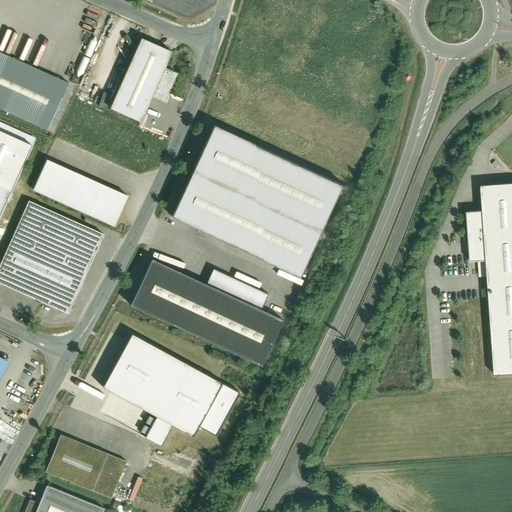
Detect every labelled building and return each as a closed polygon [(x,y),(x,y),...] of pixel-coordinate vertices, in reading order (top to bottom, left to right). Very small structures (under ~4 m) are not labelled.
[(139,36),(108,106),(137,118),(147,94),(161,100),(174,70),(163,65),(170,50),(139,36)] [(0,52),(0,109),(46,130),(67,83),(0,52)] [(172,217),(303,276),(342,191),(211,131),(172,217)] [(0,134),(0,190),(9,194),(30,148),(0,134)] [(47,162),(33,193),(114,228),(127,198),(47,162)] [(511,179),(479,182),(481,208),(465,209),(469,256),(483,255),(492,371),(511,369),(511,179)] [(0,213),(9,194),(0,190),(0,213)] [(28,201),(0,263),(0,282),(68,312),(103,234),(28,201)] [(135,303),(264,364),(284,321),(155,260),(135,303)] [(130,331),(100,384),(191,434),(196,424),(215,434),(239,391),(130,331)] [(0,378),(8,362),(0,358),(0,378)] [(130,462),(64,436),(50,472),(116,499),(130,462)] [(134,476),(129,499),(135,501),(140,478),(134,476)] [(104,511),(105,509),(47,488),(41,505),(28,500),(23,511),(104,511)] [(114,501),(111,509),(116,511),(129,511),(131,508),(114,501)]
